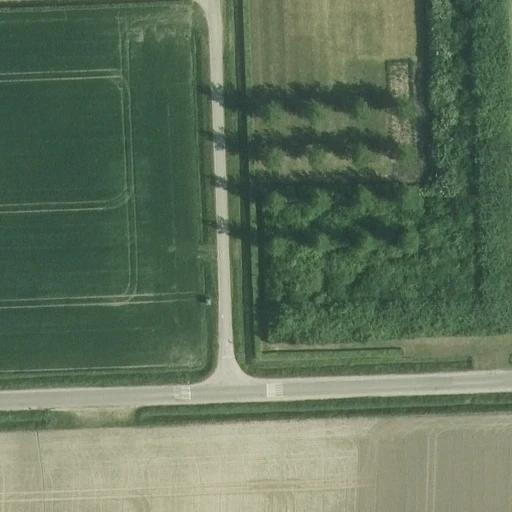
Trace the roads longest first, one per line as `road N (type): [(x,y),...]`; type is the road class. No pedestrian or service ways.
road 1 (unclassified): [(225,391),(211,0)]
road 2 (unclassified): [(225,391),(511,379)]
road 3 (unclassified): [(0,400),(225,391)]
